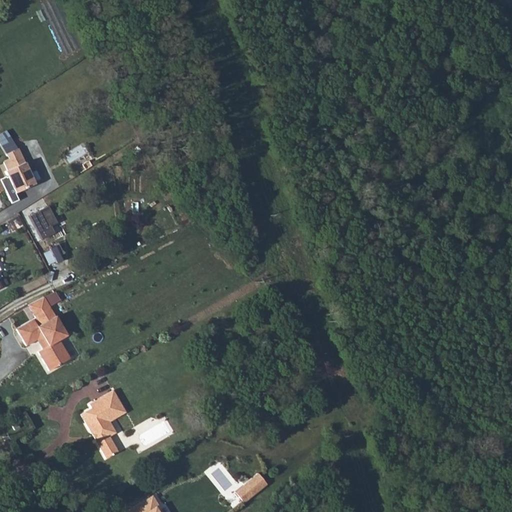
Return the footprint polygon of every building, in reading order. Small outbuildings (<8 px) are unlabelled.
[(3,131),(0,132),(0,145),(9,140),(3,131)] [(16,148),(3,154),(8,162),(3,165),(5,170),(3,172),(13,193),(32,184),(16,148)] [(47,206),(28,216),(40,240),(53,233),(48,224),(55,222),(47,206)] [(16,217),(5,222),(10,231),(21,226),(16,217)] [(55,245),(49,247),(55,262),(61,260),(55,245)] [(14,334),(24,349),(24,350),(38,342),(44,351),(36,356),(48,375),(69,362),(57,344),(65,339),(53,320),(41,301),(25,309),(33,323),(24,329),(14,334)] [(81,418),(93,437),(96,435),(101,442),(98,444),(109,462),(120,454),(111,440),(118,436),(111,425),(126,414),(112,393),(89,408),(91,412),(81,418)] [(10,431),(14,438),(18,435),(14,429),(10,431)] [(257,473),(234,492),(243,504),(266,485),(257,473)] [(153,511),(147,502),(132,511),(153,511)]
